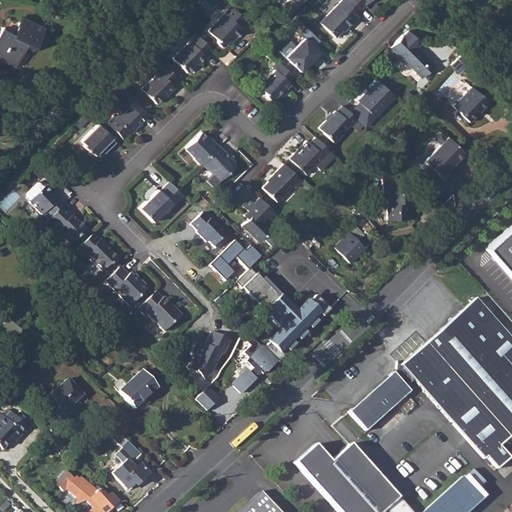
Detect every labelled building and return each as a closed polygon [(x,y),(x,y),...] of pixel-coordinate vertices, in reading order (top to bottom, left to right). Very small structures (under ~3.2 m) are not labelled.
[(280,0),(282,3),(279,5),(287,13),(297,3),(296,0),(280,0)] [(354,14),(339,0),(317,22),(332,37),(342,27),(344,29),(356,16),(354,14)] [(338,0),(339,0),(354,14),(366,0),(338,0)] [(222,45),(227,40),(232,36),(234,38),(240,32),(240,28),(239,25),(244,19),(229,5),(206,28),(214,37),(214,40),(218,45),(222,45)] [(0,32),(0,59),(11,65),(20,46),(23,48),(30,51),(42,28),(20,18),(13,33),(3,27),(0,32)] [(407,31),(391,48),(422,78),(434,65),(416,48),(420,43),(407,31)] [(209,49),(194,34),(171,57),(186,72),(196,62),(197,63),(204,57),(202,55),(209,49)] [(298,71),(306,64),(310,59),(313,61),(319,55),(302,37),(283,56),(298,71)] [(468,57),(463,51),(453,61),(449,65),(457,72),(470,59),(468,57)] [(292,78),(276,62),(271,68),(273,70),(257,86),(263,93),(263,96),(269,102),(277,94),(281,91),(282,92),(289,85),(287,83),(292,78)] [(176,79),(161,64),(155,70),(158,73),(149,82),(148,81),(140,89),(155,104),(165,94),(166,96),(174,88),(170,85),(176,79)] [(377,81),(357,102),(372,116),(393,95),(377,81)] [(467,84),(449,103),(469,122),(487,103),(467,84)] [(148,113),(133,99),(114,118),(112,116),(105,122),(122,139),(148,113)] [(347,112),(341,106),(336,111),(335,110),(317,128),(331,141),(339,134),(339,131),(347,123),(349,125),(355,119),(347,112)] [(357,117),(364,124),(370,119),(363,112),(357,117)] [(114,143),(96,124),(78,141),(82,145),(81,146),(88,153),(89,152),(93,156),(99,150),(103,154),(114,143)] [(191,158),(198,164),(199,164),(217,146),(211,140),(209,142),(205,138),(199,132),(183,147),(191,156),(191,158)] [(330,152),(314,136),(308,142),(305,140),(298,147),(299,148),(295,152),(293,152),(288,158),(304,174),(322,156),(324,158),(330,152)] [(439,143),(423,160),(418,155),(409,164),(418,173),(429,184),(438,174),(444,179),(451,172),(447,168),(455,159),(456,161),(464,152),(447,136),(445,137),(439,143)] [(217,146),(199,164),(206,171),(207,169),(218,180),(232,166),(233,162),(217,146)] [(300,181),(282,163),(270,175),(271,177),(262,187),(276,201),(292,185),(295,187),(300,181)] [(381,174),(381,188),(387,189),(386,216),(406,217),(407,200),(412,200),(412,189),(396,189),(397,175),(381,174)] [(174,188),(167,182),(157,191),(156,189),(148,197),(149,198),(145,201),(144,201),(137,207),(151,222),(170,204),(171,206),(181,196),(174,188)] [(41,214),(46,219),(62,203),(57,198),(55,200),(49,194),(42,187),(41,188),(37,183),(34,183),(23,194),(23,197),(27,201),(40,216),(41,214)] [(250,214),(246,218),(240,224),(257,241),(261,237),(271,247),(278,240),(268,230),(270,229),(262,220),(266,216),(268,218),(274,212),(259,197),(253,202),(249,199),(243,206),(246,210),(250,214)] [(46,219),(44,222),(61,240),(62,238),(69,245),(83,231),(83,227),(77,221),(75,221),(70,216),(72,214),(62,203),(46,219)] [(200,212),(188,224),(195,231),(194,232),(205,242),(206,241),(214,249),(221,241),(219,239),(224,234),(208,218),(207,219),(200,212)] [(511,219),(482,246),(511,279),(511,219)] [(293,228),(288,232),(298,242),(303,237),(293,228)] [(347,232),(332,246),(348,263),(362,248),(347,232)] [(91,233),(74,250),(81,257),(83,255),(100,272),(106,265),(108,265),(115,259),(104,247),(104,245),(98,239),(97,240),(91,233)] [(211,263),(225,277),(231,271),(225,265),(235,255),(248,269),(261,256),(249,243),(245,247),(236,238),(211,263)] [(118,266),(102,282),(127,307),(146,288),(135,277),(132,279),(130,277),(127,274),(126,275),(118,266)] [(295,315),(248,269),(234,282),(282,329),(262,348),(275,360),(277,362),(329,309),(315,295),(295,315)] [(153,292),(135,309),(143,317),(145,314),(162,332),(179,314),(162,297),(160,299),(153,292)] [(511,340),(474,298),(390,373),(407,392),(407,391),(403,386),(411,379),(484,460),(485,458),(496,470),(509,459),(498,447),(511,433),(511,340)] [(228,341),(209,332),(203,345),(200,344),(194,355),(195,358),(193,361),(191,360),(185,366),(191,373),(195,373),(201,380),(209,373),(218,354),(221,355),(228,341)] [(241,393),(255,379),(254,378),(260,371),(261,372),(262,374),(275,360),(262,348),(251,338),(243,347),(246,350),(243,354),(248,359),(246,362),(253,369),(243,380),(239,377),(232,385),(241,393)] [(141,371),(117,392),(132,409),(156,388),(141,371)] [(407,392),(390,373),(346,411),(362,430),(407,392)] [(66,378),(42,401),(59,418),(65,413),(64,411),(69,406),(82,394),(66,378)] [(193,400),(205,412),(217,399),(206,388),(193,400)] [(4,419),(2,416),(0,415),(0,448),(1,449),(9,441),(12,438),(14,440),(15,440),(25,429),(10,413),(4,419)] [(121,462),(110,472),(127,491),(146,473),(134,460),(139,455),(119,434),(113,439),(121,447),(113,454),(121,462)] [(292,462),(336,511),(409,511),(396,498),(387,487),(347,442),(328,460),(312,444),(292,462)] [(87,501),(93,508),(96,506),(100,511),(106,511),(118,501),(110,492),(105,496),(98,488),(96,490),(79,476),(77,478),(74,476),(72,479),(63,471),(53,483),(63,491),(66,488),(69,491),(68,492),(76,498),(79,495),(87,501)] [(277,511),(259,492),(236,511),(277,511)]
